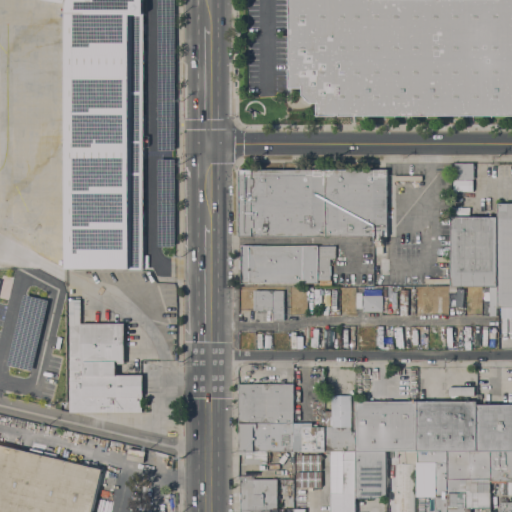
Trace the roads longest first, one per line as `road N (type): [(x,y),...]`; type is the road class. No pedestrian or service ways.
road 1 (residential): [(511,355),(208,356)]
road 2 (residential): [(511,144),(208,144)]
road 3 (primary): [(208,511),(208,356)]
road 4 (primary): [(208,356),(208,225)]
